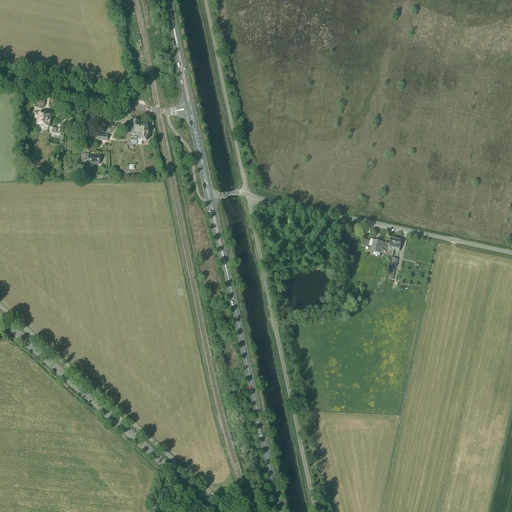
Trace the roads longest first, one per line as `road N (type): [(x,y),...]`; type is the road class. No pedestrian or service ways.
road 1 (unclassified): [(246,194),(316,511)]
road 2 (primary): [(277,511),(210,198)]
road 3 (secondary): [(216,511),(0,319)]
road 4 (unclassified): [(511,253),(246,194)]
road 5 (unclassified): [(204,0),(246,194)]
road 6 (primary): [(189,108),(163,112),(0,77)]
